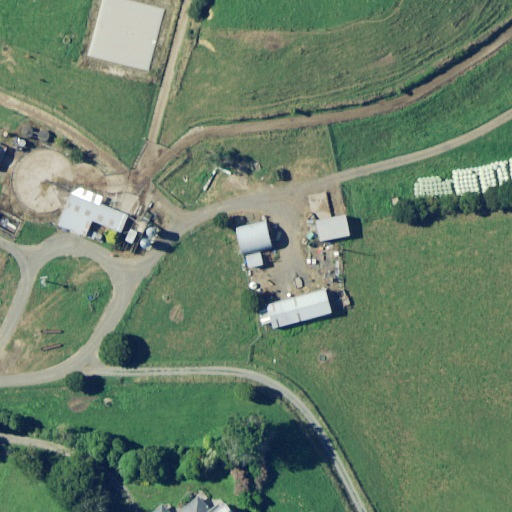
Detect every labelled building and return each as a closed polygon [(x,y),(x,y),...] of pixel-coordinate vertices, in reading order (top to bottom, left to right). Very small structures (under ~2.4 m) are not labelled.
[(127,215),(70,192),(57,225),(101,242),(108,226),(121,231),(127,215)] [(349,235),(345,215),(316,220),(319,240),(349,235)] [(270,241),(266,221),(236,227),(240,247),(270,241)] [(262,264),(260,253),(246,256),(249,267),(262,264)] [(325,288),(267,304),(267,302),(254,305),(259,324),(270,321),(272,328),(331,312),(325,288)] [(211,511),(196,493),(172,511),(170,511),(163,503),(152,511),(233,511),(224,501),(211,511)]
